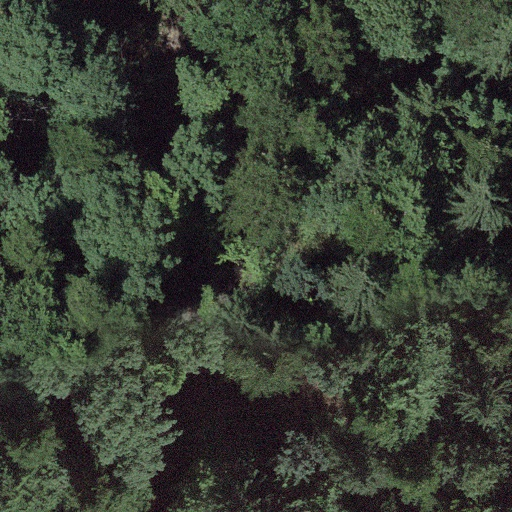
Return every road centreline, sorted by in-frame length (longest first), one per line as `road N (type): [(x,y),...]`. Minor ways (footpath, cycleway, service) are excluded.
road 1 (track): [(404,511),(449,371),(436,273),(378,198),(309,145),(223,141)]
road 2 (track): [(240,0),(211,89),(239,210),(206,307),(90,443)]
